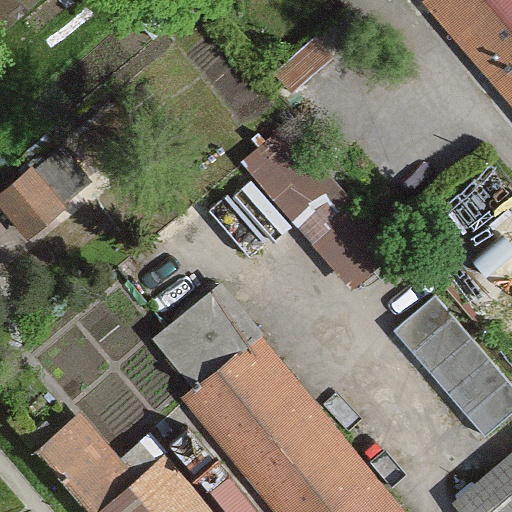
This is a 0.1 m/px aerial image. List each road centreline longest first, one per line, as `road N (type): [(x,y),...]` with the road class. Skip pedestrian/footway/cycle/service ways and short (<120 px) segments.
road 1 (unknown): [(252,211),(484,511)]
road 2 (unclassified): [(511,153),(397,28)]
